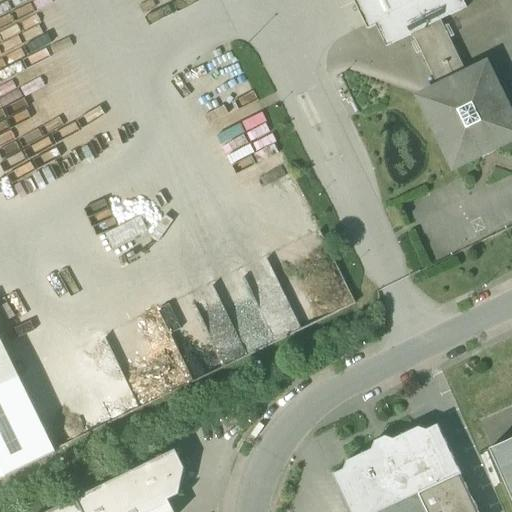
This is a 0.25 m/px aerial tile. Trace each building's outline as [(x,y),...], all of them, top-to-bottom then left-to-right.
[(353,0),(368,31),(377,27),(432,0),(353,0)] [(468,9),(463,0),(432,0),(377,27),(387,49),(413,36),(442,22),(468,9)] [(0,12),(0,129),(35,113),(40,123),(92,99),(87,88),(78,92),(72,79),(92,69),(87,60),(70,68),(64,54),(78,47),(63,15),(30,30),(18,4),(0,12)] [(468,75),(442,22),(413,36),(439,89),(468,75)] [(420,98),(455,168),(511,139),(511,118),(486,66),(468,75),(439,89),(420,98)] [(70,157),(97,144),(96,141),(128,126),(123,115),(63,142),(70,157)] [(114,248),(153,229),(140,204),(116,216),(122,228),(107,235),(114,248)] [(0,481),(55,455),(0,343),(0,481)] [(133,388),(140,402),(107,419),(110,425),(171,394),(161,374),(133,388)] [(420,495),(427,511),(460,511),(475,505),(475,503),(462,476),(438,426),(427,431),(419,429),(394,441),(391,449),(380,454),(372,451),(347,463),(344,471),(333,476),(350,511),(382,511),(420,495)] [(375,442),(372,451),(380,454),(391,449),(394,441),(386,437),(375,442)] [(511,440),(491,450),(511,498),(511,440)] [(123,464),(128,474),(159,459),(154,449),(153,448),(123,463),(123,464)] [(128,474),(77,500),(82,511),(174,511),(169,501),(179,496),(185,470),(176,451),(159,459),(128,474)] [(427,511),(420,495),(383,511),(427,511)] [(82,511),(77,500),(51,511),(82,511)]
